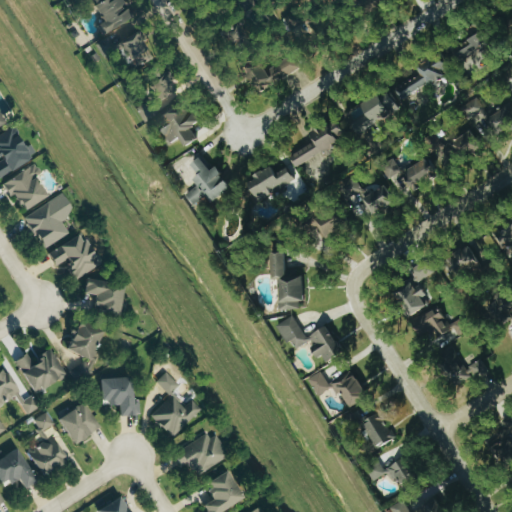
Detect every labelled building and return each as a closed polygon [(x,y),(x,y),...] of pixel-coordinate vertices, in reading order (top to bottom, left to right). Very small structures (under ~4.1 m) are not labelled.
[(101,33),(131,15),(125,7),(122,8),(119,4),(122,1),(121,0),(93,0),(95,3),(93,4),(102,19),(95,24),(101,33)] [(237,0),(241,10),(252,7),(250,0),(237,0)] [(352,0),(355,12),(388,4),(387,0),(352,0)] [(303,21),(293,10),(283,20),(300,38),(308,30),(302,23),(303,21)] [(149,58),(136,35),(115,47),(108,37),(96,44),(107,62),(116,57),(122,67),(131,61),(134,67),(149,58)] [(456,61),(490,49),(485,35),(450,47),(456,61)] [(402,99),(450,74),(440,56),(416,69),(419,74),(395,87),(402,99)] [(280,79),(302,67),(296,57),(275,68),(280,79)] [(246,69),(256,94),(273,88),(263,62),(246,69)] [(157,101),(174,92),(159,63),(142,72),(157,101)] [(348,114),(358,133),(398,112),(388,93),(348,114)] [(474,120),(486,105),(475,97),(463,112),(474,120)] [(191,128),(199,124),(188,105),(162,119),(166,128),(162,130),(170,144),(180,138),(184,146),(197,139),(191,128)] [(500,138),(511,126),(511,113),(506,106),(487,123),(500,138)] [(296,168),(346,139),(336,121),(309,136),(313,144),(290,157),(296,168)] [(0,176),(37,156),(30,144),(23,148),(12,128),(0,134),(0,176)] [(481,147),(472,131),(442,149),(451,165),(481,147)] [(231,188),(215,168),(211,170),(201,158),(191,166),(199,176),(193,180),(198,186),(186,196),(196,208),(207,199),(211,204),(231,188)] [(429,158),(404,173),(395,158),(382,165),(400,195),(412,188),(414,190),(439,175),(429,158)] [(2,184),(21,213),(46,197),(34,177),(40,173),(34,164),(2,184)] [(295,183),(288,168),(274,175),(271,168),(252,176),(255,181),(247,185),(255,202),(295,183)] [(362,222),(395,204),(385,187),(367,198),(356,178),(342,185),(362,222)] [(69,235),(61,221),(73,214),(62,195),(23,217),(41,250),(69,235)] [(324,241),(344,226),(332,210),(312,224),(324,241)] [(511,227),(496,235),(504,252),(511,248),(511,227)] [(47,253),(54,267),(64,262),(74,279),(102,265),(97,255),(92,258),(80,236),(47,253)] [(453,277),(480,266),(475,253),(480,251),(477,245),(446,258),(453,277)] [(272,280),(279,280),(280,311),(303,310),(302,268),(285,268),(285,254),(271,254),(272,280)] [(434,273),(426,261),(411,271),(418,283),(434,273)] [(118,316),(123,285),(85,279),(82,295),(91,296),(89,312),(118,316)] [(409,317),(427,308),(422,299),(426,296),(419,282),(397,294),(409,317)] [(511,302),(510,304),(506,295),(487,303),(497,325),(511,318),(511,302)] [(464,317),(449,326),(437,308),(411,323),(420,338),(429,332),(434,341),(442,336),(447,344),(471,329),(464,317)] [(307,339),(294,316),(278,325),(293,353),(308,344),(321,366),(343,354),(328,327),(307,339)] [(96,352),(100,331),(74,326),(65,370),(91,376),(96,352)] [(467,369),(453,346),(438,355),(456,387),(475,375),(477,378),(489,370),(483,359),(467,369)] [(66,374),(50,349),(31,360),(27,353),(14,360),(34,393),(66,374)] [(0,404),(19,393),(3,367),(0,369),(0,404)] [(179,385),(165,372),(156,382),(169,395),(179,385)] [(331,390),(322,372),(309,379),(318,397),(331,390)] [(367,400),(356,376),(336,384),(346,409),(367,400)] [(99,378),(100,404),(118,403),(118,415),(139,414),(138,399),(132,399),(131,377),(99,378)] [(200,409),(191,400),(185,406),(172,393),(150,417),(173,438),(200,409)] [(26,415),(39,408),(32,395),(23,400),(19,394),(16,396),(26,415)] [(57,419),(74,444),(100,427),(84,402),(57,419)] [(33,420),(40,432),(54,424),(47,412),(33,420)] [(362,423),(377,450),(395,440),(380,413),(362,423)] [(228,457),(216,435),(209,438),(207,435),(173,452),(181,468),(189,464),(194,474),(228,457)] [(26,450),(39,473),(65,459),(52,436),(26,450)] [(0,483),(3,488),(17,479),(23,488),(35,481),(16,448),(0,457),(0,483)] [(387,473),(376,456),(363,465),(375,482),(387,473)] [(418,481),(406,459),(390,468),(402,490),(418,481)] [(202,505),(205,511),(219,511),(242,498),(226,471),(203,484),(212,499),(202,505)] [(127,511),(118,496),(96,510),(97,511),(127,511)] [(392,507),(394,511),(409,511),(406,501),(392,507)] [(416,508),(417,511),(439,511),(436,502),(416,508)]
